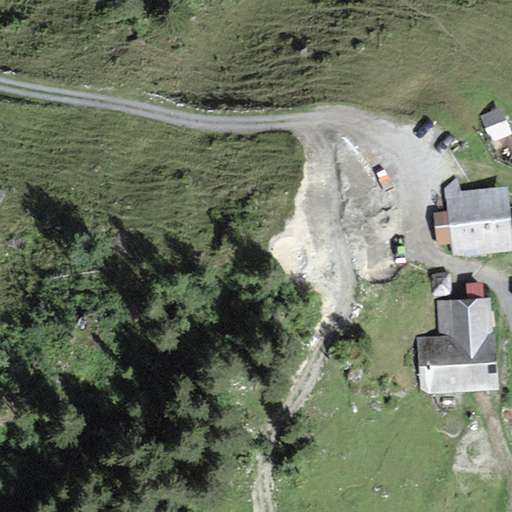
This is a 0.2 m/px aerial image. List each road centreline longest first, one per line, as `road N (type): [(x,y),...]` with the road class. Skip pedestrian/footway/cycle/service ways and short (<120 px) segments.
road 1 (track): [(511,284),(439,264),(416,246),(404,169),(354,129),(308,120),(212,123),(0,81)]
road 2 (track): [(267,511),(267,451),(285,402),(318,367),(348,281),(347,173),(308,120)]
